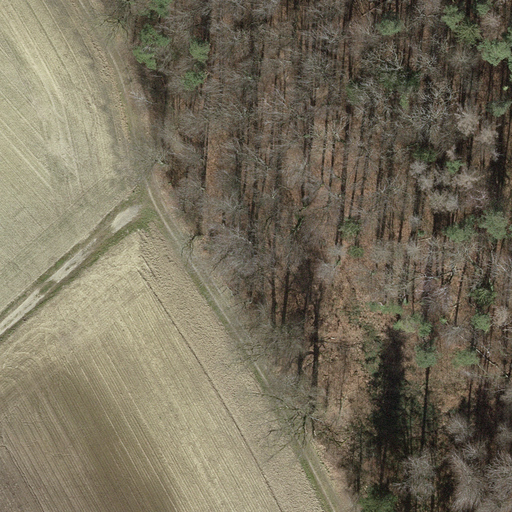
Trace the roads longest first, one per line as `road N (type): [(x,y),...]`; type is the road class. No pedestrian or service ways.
road 1 (track): [(82,0),(122,66),(156,194),(233,310),(339,511)]
road 2 (track): [(0,338),(156,194)]
